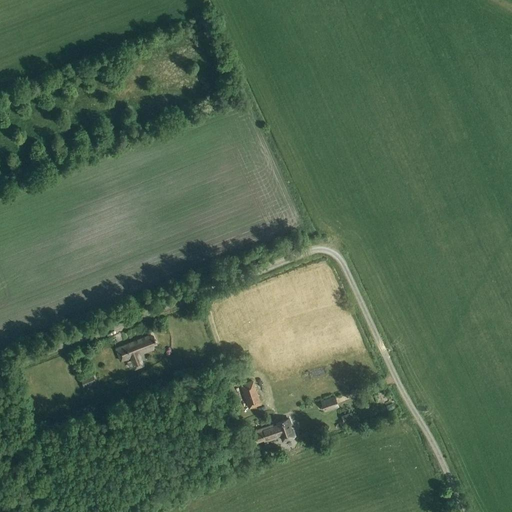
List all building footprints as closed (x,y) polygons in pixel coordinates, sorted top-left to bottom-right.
[(105,69),(105,81),(115,81),(115,70),(105,69)] [(115,349),(120,361),(130,357),(135,369),(143,365),(139,354),(153,349),(152,346),(156,344),(154,337),(152,338),(151,335),(115,349)] [(80,380),(84,388),(96,383),(92,375),(80,380)] [(252,381),(241,385),(245,398),(257,394),(252,381)] [(320,402),(324,413),(339,407),(335,396),(320,402)] [(351,412),(341,416),(343,422),(353,418),(351,412)] [(296,437),(294,429),(292,430),(291,426),(292,425),(290,418),(275,423),(276,424),(273,426),(272,425),(255,431),(255,433),(254,433),(257,442),(264,440),(265,442),(277,438),(277,437),(280,436),(282,442),(296,437)]
